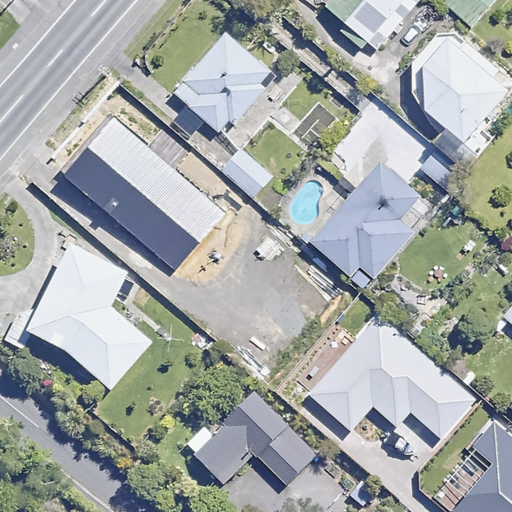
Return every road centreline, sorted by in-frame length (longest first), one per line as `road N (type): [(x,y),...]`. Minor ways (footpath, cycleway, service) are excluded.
road 1 (residential): [(137,511),(0,398)]
road 2 (tertiary): [(102,0),(0,120)]
